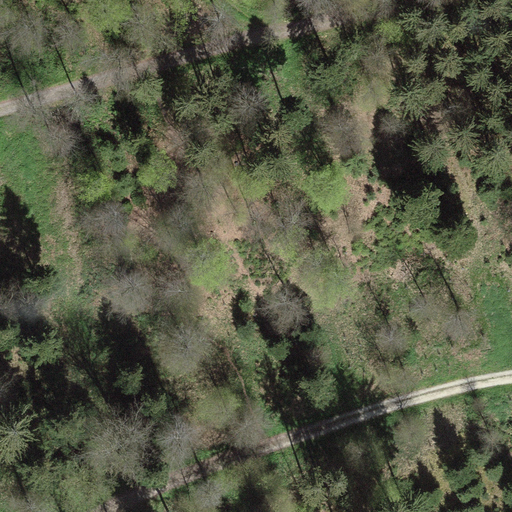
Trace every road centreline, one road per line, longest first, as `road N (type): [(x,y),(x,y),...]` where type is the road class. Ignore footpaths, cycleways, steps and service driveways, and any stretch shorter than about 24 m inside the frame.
road 1 (track): [(511,382),(69,511)]
road 2 (track): [(398,0),(0,105)]
